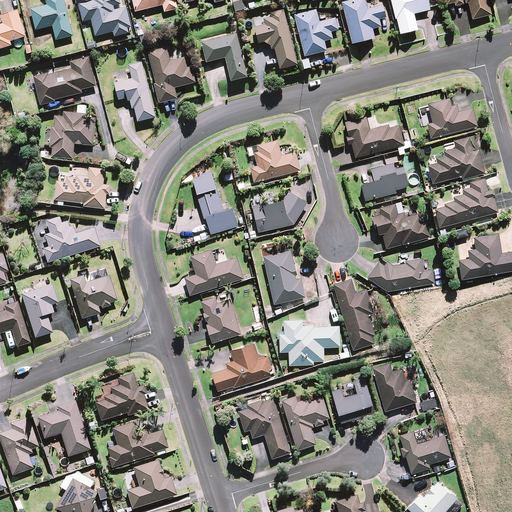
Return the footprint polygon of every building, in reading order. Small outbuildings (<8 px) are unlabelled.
[(73,35),(65,0),(47,0),(48,4),(32,8),(36,28),(53,24),(56,38),(73,35)] [(88,0),(79,2),(84,20),(92,18),(96,35),(114,30),(115,36),(132,31),(124,0),(88,0)] [(177,8),(175,0),(133,0),(136,10),(163,3),(165,11),(177,8)] [(368,8),(365,0),(350,0),(343,2),(352,42),(375,36),(373,27),(381,25),(379,18),(387,16),(383,4),(368,8)] [(391,0),(399,32),(418,28),(414,12),(431,8),(429,0),(391,0)] [(492,13),(488,0),(447,0),(448,3),(454,1),(455,5),(468,1),(473,18),(492,13)] [(299,62),(284,8),(271,12),(272,14),(253,19),(259,41),(269,39),(271,47),(275,46),(280,67),(299,62)] [(26,35),(18,9),(2,14),(4,22),(0,23),(0,57),(3,57),(0,47),(12,44),(11,39),(26,35)] [(320,21),(317,9),(295,14),(305,55),(327,49),(324,39),(333,37),(331,30),(341,28),(338,16),(320,21)] [(248,75),(237,32),(202,41),(207,61),(225,56),(231,79),(248,75)] [(150,36),(142,37),(144,48),(152,46),(150,36)] [(170,59),(167,46),(149,50),(160,101),(178,97),(175,86),(196,81),(192,63),(187,64),(185,56),(170,59)] [(96,85),(90,56),(71,60),(72,67),(34,76),(41,103),(56,100),(55,98),(82,92),(82,88),(96,85)] [(119,98),(128,96),(130,108),(135,107),(138,120),(155,116),(143,61),(130,64),(133,78),(115,81),(119,98)] [(452,106),(450,98),(428,103),(433,122),(428,123),(432,139),(458,133),(458,130),(477,126),(472,107),(458,110),(457,105),(452,106)] [(85,112),(65,111),(64,115),(55,115),(52,155),(73,157),(75,142),(94,144),(96,117),(84,116),(85,112)] [(366,116),(346,121),(349,133),(346,134),(348,144),(352,144),(355,157),(405,144),(400,124),(389,127),(388,124),(370,128),(366,116)] [(472,152),(468,136),(454,140),(456,147),(445,150),(447,155),(437,157),(438,161),(428,164),(433,182),(462,175),(463,178),(485,172),(480,150),(472,152)] [(282,154),(278,139),(258,144),(260,151),(255,152),(258,165),(250,167),(254,181),(300,169),(296,151),(282,154)] [(395,168),(393,162),(372,167),(375,179),(362,182),(366,199),(397,191),(396,188),(408,185),(403,165),(395,168)] [(106,168),(90,166),(89,175),(59,171),(55,198),(84,202),(84,205),(105,207),(107,192),(111,192),(112,184),(104,183),(106,168)] [(233,206),(223,209),(212,171),(193,176),(204,217),(207,216),(212,232),(238,225),(233,206)] [(488,189),(485,177),(471,181),(472,186),(463,188),(465,193),(454,196),(456,202),(435,208),(440,226),(498,211),(491,188),(488,189)] [(308,201),(292,192),(285,198),(264,203),(262,194),(251,196),(259,231),(294,223),(308,201)] [(405,216),(401,201),(380,207),(382,213),(373,215),(378,233),(382,232),(386,247),(430,236),(426,221),(422,222),(420,212),(405,216)] [(61,223),(60,216),(46,221),(50,233),(45,235),(49,247),(43,248),(48,262),(99,246),(94,228),(75,234),(72,226),(69,227),(67,221),(61,223)] [(466,226),(455,230),(457,238),(469,235),(466,226)] [(511,250),(502,252),(498,232),(474,236),(476,248),(468,249),(470,257),(459,259),(462,278),(511,269),(511,250)] [(216,263),(212,249),(191,255),(197,273),(185,276),(191,294),(244,278),(238,256),(216,263)] [(298,278),(291,249),(264,255),(275,303),(305,296),(301,277),(298,278)] [(0,283),(7,282),(4,272),(9,271),(3,251),(0,251),(0,283)] [(423,270),(421,258),(406,260),(407,262),(391,265),(379,261),(367,277),(387,290),(434,283),(432,268),(423,270)] [(100,305),(101,308),(111,305),(110,302),(118,299),(110,274),(86,282),(83,275),(70,279),(82,318),(100,312),(98,305),(100,305)] [(356,291),(352,277),(334,282),(353,349),(375,343),(372,333),(375,332),(369,312),(373,311),(367,288),(356,291)] [(57,301),(52,284),(22,294),(35,337),(52,332),(47,314),(54,312),(51,303),(57,301)] [(206,320),(209,320),(211,327),(208,328),(212,342),(241,333),(231,298),(218,302),(216,297),(202,301),(205,311),(204,312),(206,320)] [(31,342),(18,301),(5,305),(3,299),(0,299),(0,339),(1,339),(0,334),(0,332),(12,329),(17,346),(31,342)] [(275,315),(273,305),(265,307),(267,317),(275,315)] [(339,308),(331,310),(334,322),(343,320),(339,308)] [(304,324),(304,319),(284,319),(285,333),(280,333),(281,350),(289,350),(290,364),(314,363),(314,360),(325,360),(324,346),(341,345),(340,325),(315,326),(315,324),(304,324)] [(259,358),(254,342),(232,349),(235,360),(228,362),(229,367),(213,372),(219,389),(234,385),(234,387),(274,374),(268,355),(259,358)] [(393,372),(390,361),(373,365),(385,409),(417,401),(411,379),(419,376),(416,365),(393,372)] [(138,387),(133,372),(121,376),(122,380),(102,386),(105,394),(94,397),(101,420),(127,412),(128,415),(148,408),(141,386),(138,387)] [(376,412),(365,375),(354,379),(358,391),(344,395),(342,386),(332,389),(342,421),(376,412)] [(329,417),(323,395),(313,398),(312,396),(298,400),(297,395),(283,399),(298,448),(316,443),(311,426),(324,422),(323,419),(329,417)] [(291,452),(274,396),(238,406),(245,430),(250,428),(253,436),(265,433),(272,457),(291,452)] [(437,406),(435,398),(422,402),(424,410),(437,406)] [(91,449),(75,400),(57,406),(59,410),(38,417),(44,438),(61,432),(68,456),(91,449)] [(39,446),(29,417),(11,423),(13,428),(0,432),(0,437),(13,474),(33,467),(29,453),(32,452),(31,448),(39,446)] [(139,436),(134,421),(113,428),(117,444),(107,447),(113,466),(154,454),(153,452),(167,447),(162,429),(139,436)] [(417,442),(414,430),(400,434),(411,472),(431,466),(429,462),(451,456),(445,434),(417,442)] [(93,455),(84,458),(87,466),(96,463),(93,455)] [(164,478),(158,459),(133,467),(139,486),(127,490),(132,508),(176,494),(170,476),(164,478)] [(92,502),(98,492),(73,477),(55,507),(63,511),(91,511),(90,511),(94,503),(92,502)] [(443,511),(457,497),(438,479),(423,495),(420,492),(408,506),(414,511),(443,511)] [(375,511),(360,511),(356,495),(335,501),(338,511),(382,511),(382,510),(375,511)]
